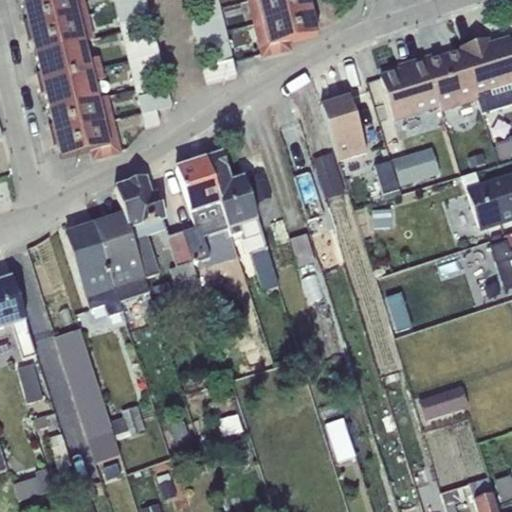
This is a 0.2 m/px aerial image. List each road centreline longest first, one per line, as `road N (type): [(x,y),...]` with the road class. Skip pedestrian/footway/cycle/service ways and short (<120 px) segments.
road 1 (residential): [(396,16),(196,121),(51,210)]
road 2 (residential): [(0,0),(51,210)]
road 3 (unknown): [(247,94),(292,240)]
